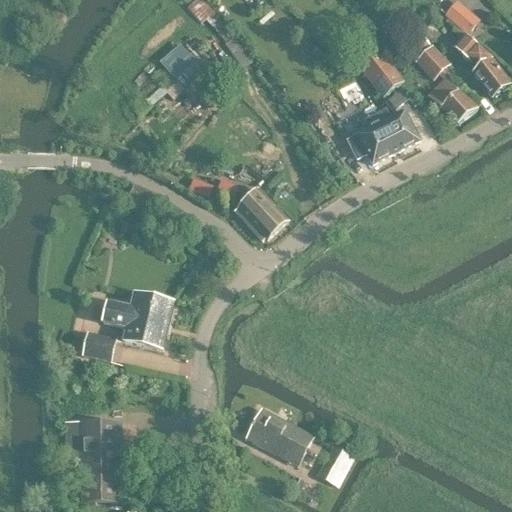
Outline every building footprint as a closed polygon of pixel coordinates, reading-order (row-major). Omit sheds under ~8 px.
[(189,5),(187,7),(187,8),(201,23),(204,21),(225,45),(224,45),(241,70),(252,62),(235,38),(204,2),(202,0),(195,0),(189,5)] [(447,17),(468,37),(476,28),(455,8),(447,17)] [(473,62),(480,68),(472,74),(492,100),(511,85),(492,59),(491,60),(464,36),(453,49),(471,65),(473,62)] [(408,48),(417,57),(414,60),(433,81),(449,67),(420,37),(408,48)] [(358,67),(382,99),(404,82),(380,50),(358,67)] [(444,80),(443,81),(427,97),(436,105),(432,110),(436,114),(440,109),(457,124),(478,109),(458,91),(446,81),(444,80)] [(147,129),(149,128),(153,132),(164,122),(160,118),(176,103),(179,107),(190,98),(178,84),(167,93),(169,99),(172,103),(160,114),(156,110),(150,109),(141,117),(142,123),(145,127),(147,129)] [(394,97),(385,104),(392,112),(401,105),(409,99),(403,90),(394,97)] [(390,120),(385,111),(364,122),(369,131),(347,142),(357,161),(367,155),(372,164),(371,164),(373,166),(375,165),(374,165),(417,143),(418,144),(420,142),(419,140),(418,141),(404,113),(390,120)] [(189,191),(208,199),(213,188),(194,180),(189,191)] [(215,195),(232,202),(238,187),(221,180),(215,195)] [(126,200),(143,209),(150,196),(133,187),(126,200)] [(259,191),(235,214),(246,226),(249,223),(267,242),(288,222),(259,191)] [(103,325),(127,330),(123,344),(163,353),(173,306),(134,297),(131,310),(108,305),(103,325)] [(83,357),(111,364),(116,342),(88,336),(83,357)] [(247,441),(262,449),(264,444),(300,463),(313,439),(262,412),(247,441)] [(80,462),(80,465),(121,465),(121,424),(66,425),(67,462),(80,462)] [(319,478),(338,488),(353,460),(334,450),(319,478)] [(121,465),(80,465),(81,505),(122,505),(121,465)]
